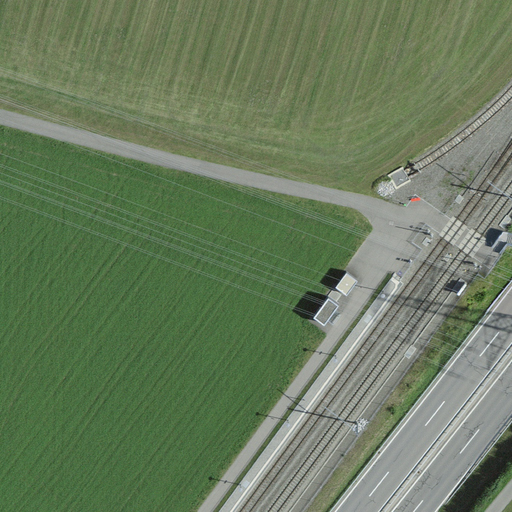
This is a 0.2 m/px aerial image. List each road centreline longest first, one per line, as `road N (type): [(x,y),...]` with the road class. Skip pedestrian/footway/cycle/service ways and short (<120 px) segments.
road 1 (motorway): [(511,314),(356,511)]
road 2 (motorway): [(413,511),(511,387)]
